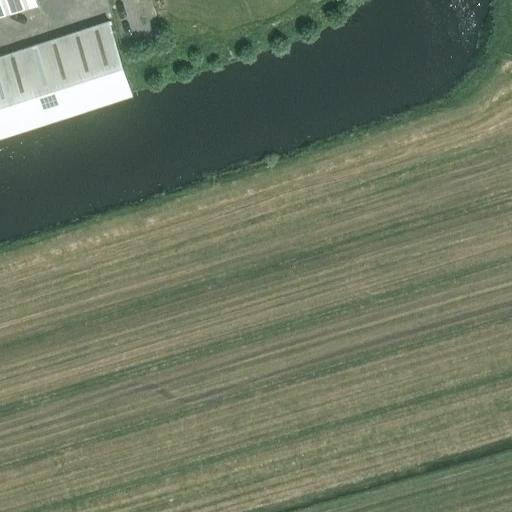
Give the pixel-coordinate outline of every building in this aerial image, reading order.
[(0,0),(0,15),(37,4),(35,0),(0,0)] [(110,20),(88,27),(111,100),(122,96),(133,93),(110,20)] [(88,27),(66,34),(90,106),(100,103),(111,100),(88,27)] [(66,34),(45,41),(68,113),(79,110),(90,106),(66,34)] [(45,41),(24,48),(47,120),(58,117),(68,113),(45,41)] [(24,48),(2,55),(26,127),(36,124),(47,120),(24,48)] [(2,55),(0,55),(0,120),(4,134),(15,130),(26,127),(2,55)]
